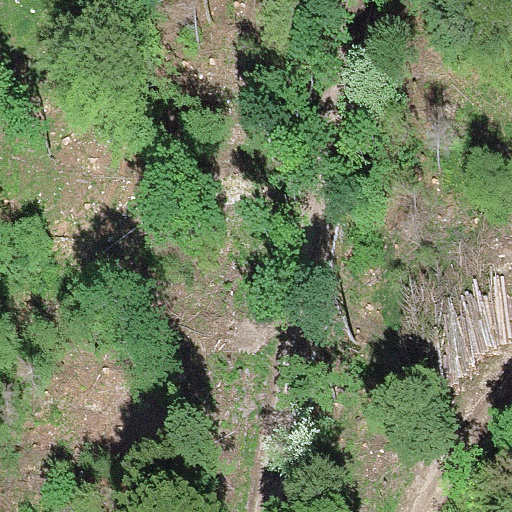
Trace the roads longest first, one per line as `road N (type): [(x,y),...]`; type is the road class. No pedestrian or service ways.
road 1 (track): [(262,511),(357,0)]
road 2 (track): [(511,384),(428,511)]
